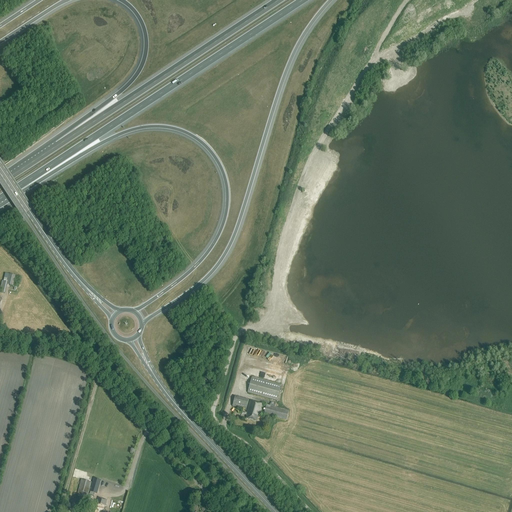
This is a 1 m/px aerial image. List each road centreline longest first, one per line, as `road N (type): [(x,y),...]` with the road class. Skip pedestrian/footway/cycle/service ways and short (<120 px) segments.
road 1 (motorway): [(6,194),(138,128),(170,127),(199,140),(225,180),(219,232),(193,268),(133,311)]
road 2 (motorway): [(141,323),(209,275),(227,252),(293,60),(333,0)]
road 3 (motorway): [(6,194),(302,0)]
road 4 (unclassified): [(0,344),(68,351),(95,364),(223,511)]
road 5 (motorway): [(278,0),(58,144)]
road 6 (track): [(275,290),(282,239),(311,156),(367,66)]
road 7 (motorway): [(121,0),(142,23),(140,68),(58,144)]
road 8 (tertiary): [(275,511),(153,374)]
road 9 (primary): [(82,285),(0,166)]
